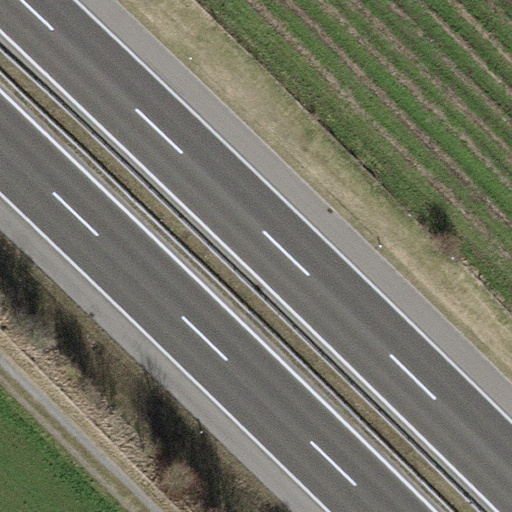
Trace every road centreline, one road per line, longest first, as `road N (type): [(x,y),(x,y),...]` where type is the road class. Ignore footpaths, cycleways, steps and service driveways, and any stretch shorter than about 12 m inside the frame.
road 1 (motorway): [(511,472),(23,0)]
road 2 (motorway): [(0,143),(382,511)]
road 3 (track): [(147,511),(0,367)]
